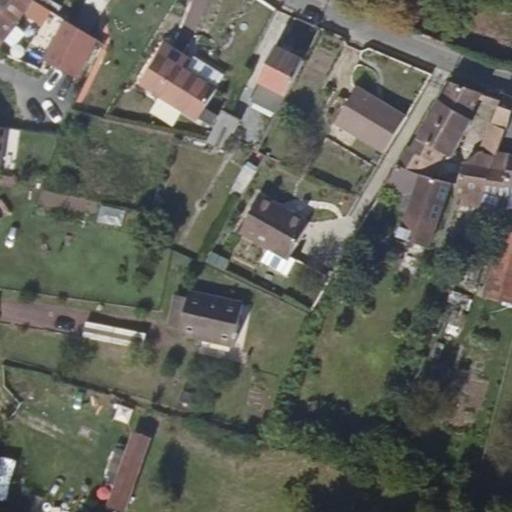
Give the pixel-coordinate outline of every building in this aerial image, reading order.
[(0,0),(0,46),(34,4),(30,1),(28,0),(0,0)] [(101,12),(86,1),(73,22),(70,27),(85,37),(101,12)] [(65,24),(43,10),(35,21),(59,37),(65,24)] [(75,82),(95,43),(85,37),(70,27),(65,24),(59,37),(46,65),(75,82)] [(191,72),(195,64),(170,49),(147,86),(202,120),(219,91),(219,90),(191,72)] [(278,114),(303,64),(279,51),(254,100),(278,114)] [(198,60),(195,64),(191,72),(219,90),(226,77),(198,60)] [(75,82),(46,65),(40,76),(71,92),(75,82)] [(452,160),(472,124),(460,117),(474,93),(449,83),(418,142),(432,150),(452,160)] [(384,156),(406,119),(360,93),(339,128),(384,156)] [(505,130),(511,109),(511,102),(504,99),(502,104),(492,126),(505,130)] [(240,123),(223,116),(209,145),(228,149),(240,123)] [(495,158),(505,130),(492,126),(479,155),(495,158)] [(420,177),(427,160),(409,151),(400,167),(420,177)] [(492,169),(495,158),(479,155),(475,167),(492,169)] [(507,174),(508,160),(495,158),(492,169),(491,172),(507,174)] [(396,174),(400,167),(396,165),(392,172),(396,174)] [(468,197),(483,201),(486,193),(487,187),(491,172),(492,169),(475,167),(466,166),(459,187),(458,189),(469,192),(468,197)] [(422,177),(420,177),(400,167),(396,174),(387,189),(416,201),(422,177)] [(505,190),(507,174),(491,172),(487,187),(492,188),(505,190)] [(404,243),(430,251),(453,185),(422,177),(416,201),(404,243)] [(290,261),(310,222),(258,195),(238,234),(290,261)] [(100,206),(97,223),(123,227),(125,210),(100,206)] [(376,207),(373,212),(380,215),(383,210),(376,207)] [(381,259),(389,235),(377,231),(369,255),(381,259)] [(511,304),(511,235),(504,233),(486,298),(511,304)] [(235,349),(243,306),(189,294),(179,336),(235,349)] [(92,325),(89,342),(144,353),(147,336),(92,325)] [(139,420),(134,437),(147,440),(150,424),(139,420)] [(147,440),(134,437),(121,469),(136,472),(147,440)] [(0,480),(11,484),(18,461),(0,455),(0,480)] [(136,472),(121,469),(111,497),(125,502),(136,472)]
